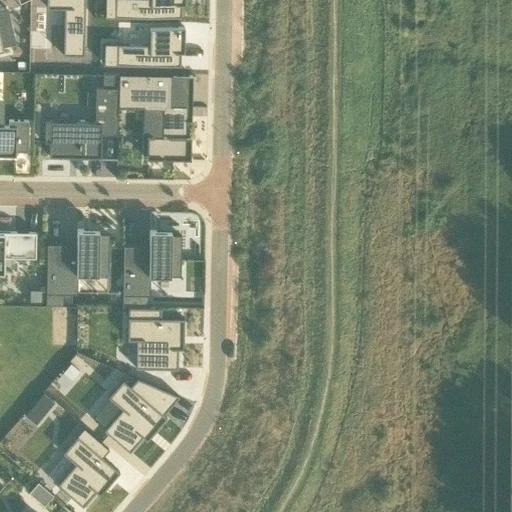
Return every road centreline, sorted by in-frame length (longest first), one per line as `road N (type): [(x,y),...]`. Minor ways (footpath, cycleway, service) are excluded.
road 1 (residential): [(222,194),(209,410),(129,511)]
road 2 (residential): [(0,191),(222,194)]
road 3 (residential): [(225,0),(222,194)]
